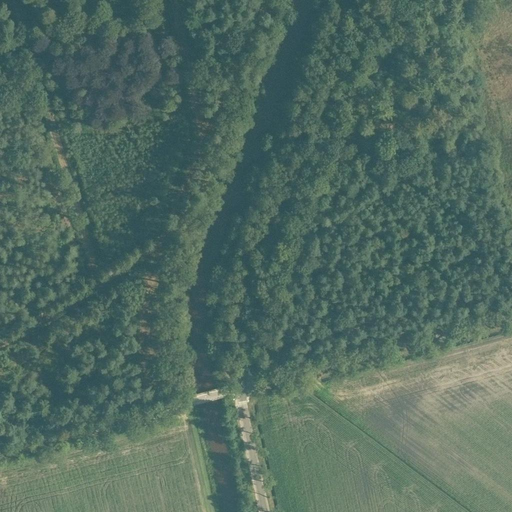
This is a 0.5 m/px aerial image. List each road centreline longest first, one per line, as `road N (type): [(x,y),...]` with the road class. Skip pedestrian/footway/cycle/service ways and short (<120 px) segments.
road 1 (track): [(159,410),(152,267),(254,0)]
road 2 (unclassified): [(239,388),(379,0)]
road 3 (unclassified): [(239,388),(511,317)]
road 4 (track): [(0,454),(179,404)]
road 5 (track): [(162,241),(0,326)]
road 6 (unclassified): [(265,511),(239,388)]
